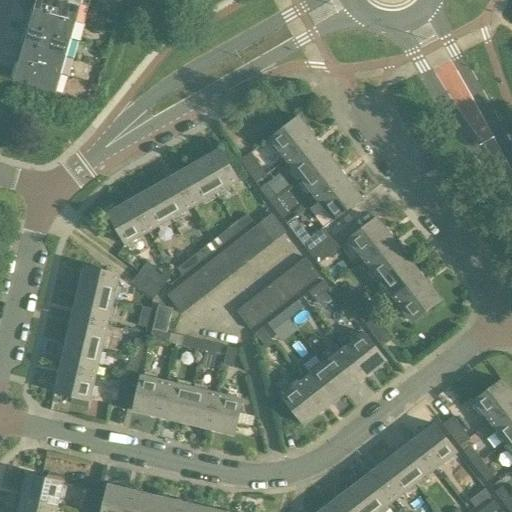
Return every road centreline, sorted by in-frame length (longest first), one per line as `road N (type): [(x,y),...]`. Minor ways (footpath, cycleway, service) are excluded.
road 1 (residential): [(506,315),(338,446),(280,474),(207,467),(0,421)]
road 2 (residential): [(107,146),(359,10)]
road 3 (residential): [(311,0),(177,77),(140,104),(107,146)]
road 4 (residential): [(506,315),(373,119)]
road 5 (tertiary): [(387,22),(511,189)]
road 6 (residential): [(0,384),(34,223),(59,189)]
road 7 (tertiary): [(511,168),(427,4)]
